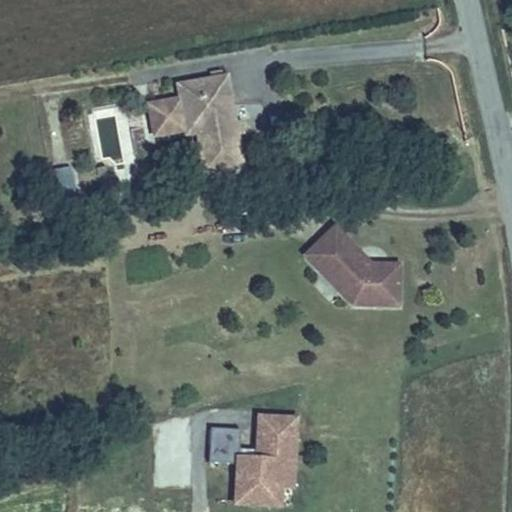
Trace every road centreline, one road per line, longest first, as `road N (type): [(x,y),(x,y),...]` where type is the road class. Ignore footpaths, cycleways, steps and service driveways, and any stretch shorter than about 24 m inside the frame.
road 1 (unknown): [(477,40),(221,64)]
road 2 (tertiary): [(468,0),(511,196)]
